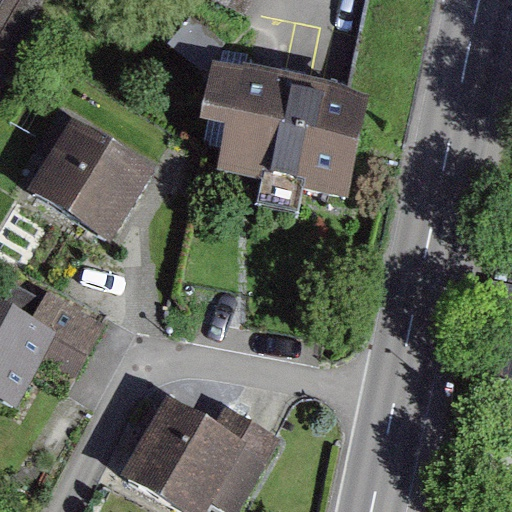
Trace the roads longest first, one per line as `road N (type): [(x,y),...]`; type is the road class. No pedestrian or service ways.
road 1 (residential): [(397,400),(157,359),(136,377),(66,511)]
road 2 (secondary): [(481,0),(397,400)]
